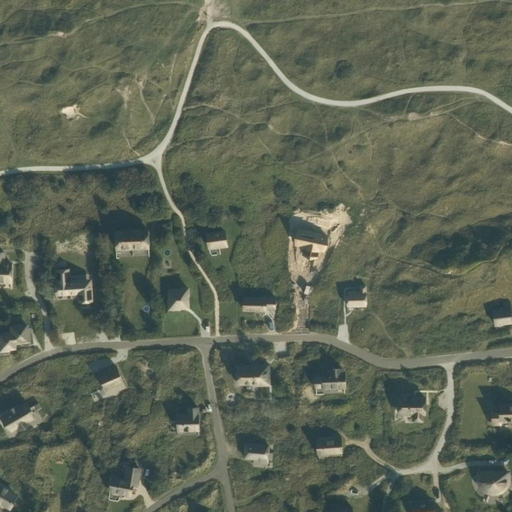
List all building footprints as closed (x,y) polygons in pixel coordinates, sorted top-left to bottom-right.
[(148,230),(131,231),(132,248),(148,248),(148,230)] [(299,230),(296,244),(305,246),(304,254),(316,257),(318,250),(320,251),(320,250),(323,250),(327,237),(299,230)] [(132,248),(131,231),(115,232),(116,249),(132,248)] [(208,248),(226,245),(225,232),(207,235),(208,248)] [(0,252),(0,281),(12,281),(12,264),(4,264),(4,252),(0,252)] [(58,283),(56,283),(57,292),(58,292),(58,294),(59,294),(70,293),(69,282),(69,280),(68,269),(67,269),(67,267),(58,268),(58,270),(57,270),(58,283)] [(87,281),(69,282),(70,293),(79,293),(80,301),(91,301),(90,286),(88,286),(87,281)] [(347,306),(365,305),(365,286),(360,286),(360,292),(347,292),(347,306)] [(170,308),(189,307),(188,289),(169,289),(170,308)] [(275,298),(263,297),(263,299),(243,298),(243,310),(265,311),(265,308),(275,308),(275,298)] [(495,325),(502,325),(502,324),(511,322),(509,301),(503,302),(504,309),(493,311),(495,325)] [(13,333),(14,342),(28,340),(26,325),(12,326),(13,333)] [(13,333),(0,334),(0,341),(1,350),(15,348),(14,342),(13,333)] [(236,372),(235,375),(235,377),(236,379),(237,381),(238,381),(238,384),(247,384),(247,383),(253,383),(253,385),(263,385),(263,384),(262,384),(261,375),(268,375),(268,377),(269,377),(268,365),(252,365),(252,367),(237,367),(237,370),(236,372)] [(116,366),(98,374),(107,391),(118,387),(119,389),(125,387),(117,369),(116,366)] [(323,388),(345,387),(344,373),(342,373),(342,369),(332,370),(332,374),(322,374),(323,379),(315,379),(316,387),(323,387),(323,388)] [(399,412),(399,414),(406,414),(413,414),(413,421),(422,421),(422,414),(425,414),(425,398),(410,398),(410,395),(401,395),(401,398),(399,398),(399,412)] [(9,413),(2,418),(10,431),(17,427),(19,429),(28,424),(27,421),(35,417),(27,403),(19,408),(17,405),(8,411),(9,413)] [(511,406),(499,406),(499,413),(492,414),(493,425),(500,425),(500,421),(511,420),(511,406)] [(188,415),(178,415),(178,430),(184,430),(184,437),(193,437),(193,429),(199,429),(198,407),(188,407),(188,415)] [(317,441),(317,448),(318,454),(341,452),(340,437),(333,437),(333,440),(317,441)] [(267,462),(268,448),(268,446),(246,444),(245,457),(260,458),(260,461),(267,462)] [(112,478),(109,491),(130,495),(132,483),(137,484),(139,469),(126,466),(126,467),(127,467),(125,480),(112,478)] [(508,472),(478,472),(478,481),(480,486),(483,490),(487,492),(491,493),(495,493),(499,492),(503,489),(506,486),(508,481),(508,472)] [(0,505),(2,507),(3,504),(10,508),(16,496),(9,492),(10,489),(1,485),(0,484),(0,505)] [(433,510),(433,503),(412,504),(412,511),(441,511),(441,510),(433,510)]
